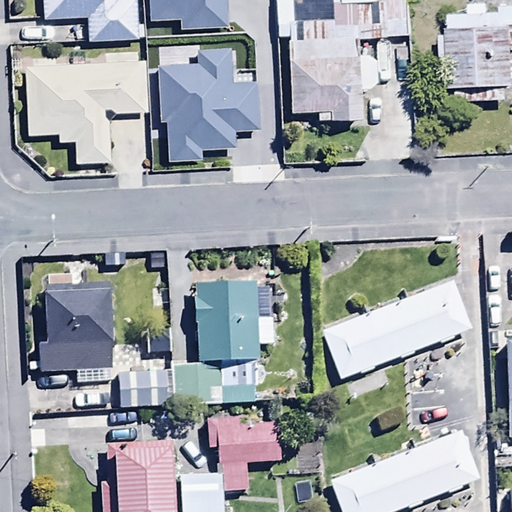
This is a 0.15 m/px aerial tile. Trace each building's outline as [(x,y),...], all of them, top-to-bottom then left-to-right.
[(85,27),(86,51),(137,49),(136,5),(117,5),(117,0),(41,0),(43,28),(85,27)] [(141,0),(143,24),(166,23),(181,5),(180,0),(141,0)] [(287,45),(288,124),(317,123),(317,132),(360,132),(359,46),(407,45),(406,4),(380,4),(380,0),(336,0),(336,4),(276,5),(277,45),(287,45)] [(456,100),(456,112),(504,111),(504,98),(511,97),(511,9),(498,9),(498,20),(485,20),(485,12),(467,13),(467,19),(448,20),(449,44),(439,44),(440,69),(446,69),(446,100),(456,100)] [(172,21),(177,125),(209,124),(209,117),(243,115),(238,18),(172,21)] [(144,119),(142,70),(23,74),(25,144),(55,143),(56,151),(73,151),(74,171),(107,170),(106,121),(144,119)] [(146,75),(149,120),(173,119),(169,73),(146,75)] [(448,291),(321,342),(337,389),(467,339),(448,291)] [(255,327),(254,293),(192,295),(194,377),(171,377),(172,414),(256,412),(255,356),(271,356),(270,326),(255,327)] [(109,378),(108,300),(43,301),(44,351),(38,351),(38,379),(109,378)] [(345,388),(351,404),(388,390),(382,374),(345,388)] [(115,382),(117,415),(164,411),(161,378),(115,382)] [(237,427),(206,428),(207,457),(218,457),(218,480),(179,481),(180,511),(221,511),(221,503),(247,502),(246,473),(277,472),(276,432),(237,433),(237,427)] [(460,441),(329,490),(337,511),(412,511),(478,487),(460,441)] [(172,511),(168,449),(103,451),(104,466),(111,465),(111,489),(99,490),(100,511),(172,511)] [(511,449),(495,449),(494,471),(511,470),(511,449)]
